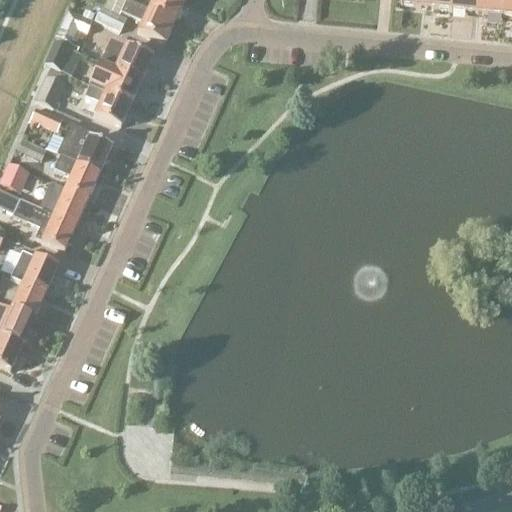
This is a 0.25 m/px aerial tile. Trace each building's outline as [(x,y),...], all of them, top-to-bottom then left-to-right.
[(178,0),(152,0),(147,13),(173,25),(183,2),(178,0)] [(399,9),(425,11),(426,0),(393,0),(393,6),(399,7),(399,9)] [(426,0),(425,11),(451,14),(451,0),(426,0)] [(451,0),(451,14),(476,16),(477,0),(451,0)] [(477,0),(476,16),(501,19),(503,0),(477,0)] [(511,0),(503,0),(501,19),(511,19),(511,0)] [(127,4),(126,5),(121,18),(141,26),(137,36),(163,48),(173,25),(137,9),(130,6),(127,4)] [(93,26),(105,31),(112,16),(100,10),(93,26)] [(78,52),(74,50),(80,37),(85,39),(91,25),(67,14),(55,41),(52,46),(69,54),(75,57),(78,52)] [(126,22),(112,16),(105,31),(119,37),(126,22)] [(111,45),(101,67),(139,85),(150,62),(111,45)] [(69,54),(52,46),(43,69),(49,71),(60,76),(69,54)] [(100,67),(90,90),(129,108),(139,85),(101,67),(101,68),(100,67)] [(64,89),(63,89),(65,86),(67,80),(60,76),(49,71),(45,80),(33,105),(53,114),(64,89)] [(98,107),(92,120),(118,132),(129,108),(90,90),(85,101),(98,107)] [(35,113),(29,125),(55,137),(60,125),(35,113)] [(54,159),(58,161),(97,178),(109,152),(87,142),(89,138),(68,128),(54,159)] [(21,144),(16,156),(40,167),(45,155),(21,144)] [(68,181),(63,193),(85,204),(97,178),(58,161),(52,174),(68,181)] [(6,168),(0,182),(0,189),(19,198),(28,178),(6,168)] [(63,193),(48,187),(37,212),(74,229),(85,204),(63,193)] [(39,246),(62,256),(74,229),(37,212),(18,203),(10,220),(37,233),(32,243),(39,246)] [(20,257),(9,283),(8,283),(20,288),(44,298),(55,272),(20,257)] [(20,288),(9,313),(8,314),(32,324),(44,298),(20,288)] [(0,345),(19,354),(32,324),(8,314),(9,313),(0,309),(0,345)] [(0,372),(9,376),(19,354),(0,345),(0,372)]
